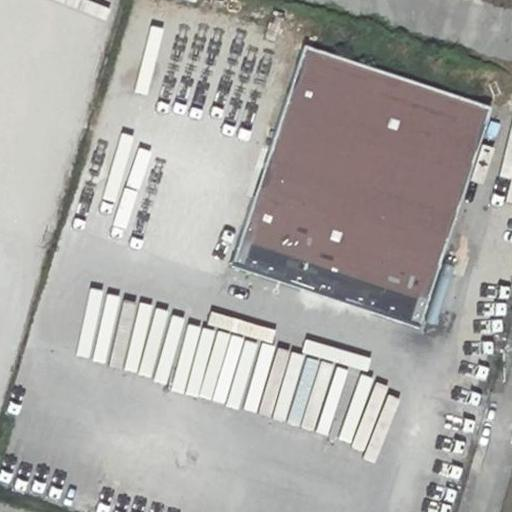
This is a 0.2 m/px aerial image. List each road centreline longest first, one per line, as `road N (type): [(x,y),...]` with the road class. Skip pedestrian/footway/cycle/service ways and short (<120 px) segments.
road 1 (unknown): [(319,0),(511,49)]
road 2 (unknown): [(146,262),(81,443)]
road 3 (unknown): [(246,299),(187,481)]
road 4 (unknown): [(383,344),(341,498),(330,511)]
road 5 (unknown): [(383,344),(422,359),(503,426)]
road 6 (unknown): [(246,299),(383,344)]
road 7 (unknown): [(0,361),(47,225)]
road 8 (unknown): [(75,131),(99,47),(63,32)]
